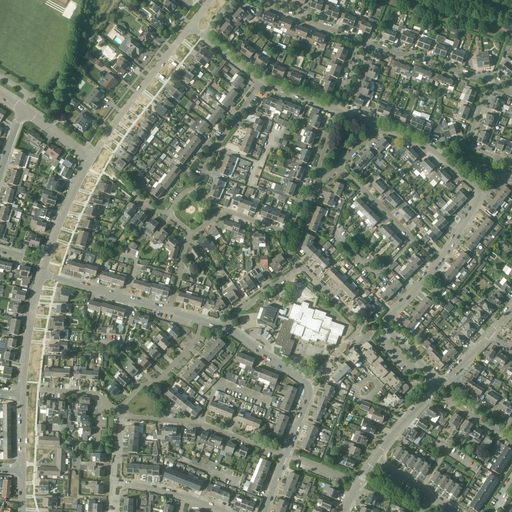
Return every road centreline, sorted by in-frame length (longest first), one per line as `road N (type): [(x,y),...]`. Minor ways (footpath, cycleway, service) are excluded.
road 1 (residential): [(441,384),(383,324),(437,263)]
road 2 (residential): [(91,157),(191,26)]
road 3 (residential): [(306,383),(359,327),(300,266)]
road 4 (residential): [(437,263),(478,190),(435,153)]
road 5 (residential): [(362,43),(491,79)]
road 6 (residential): [(169,310),(41,274)]
road 7 (residential): [(41,274),(91,157)]
road 8 (residential): [(121,409),(192,345),(201,320)]
road 9 (residential): [(23,394),(41,274)]
